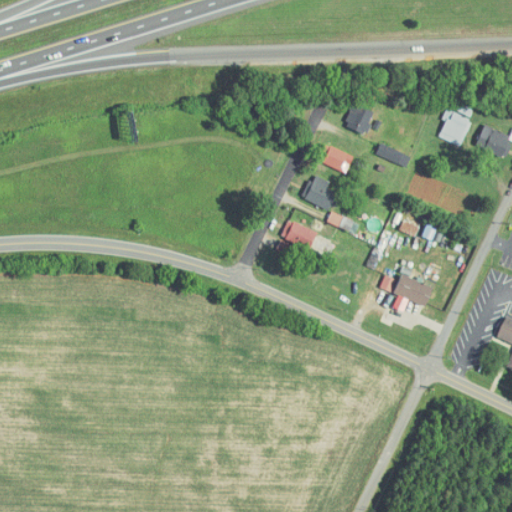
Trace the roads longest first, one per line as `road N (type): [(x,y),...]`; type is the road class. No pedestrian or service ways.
road 1 (residential): [(0,241),(125,246),(186,260),(511,407)]
road 2 (motorway): [(0,77),(183,53),(511,42)]
road 3 (residential): [(369,511),(511,201)]
road 4 (motorway): [(0,68),(219,0)]
road 5 (residential): [(244,282),(327,102)]
